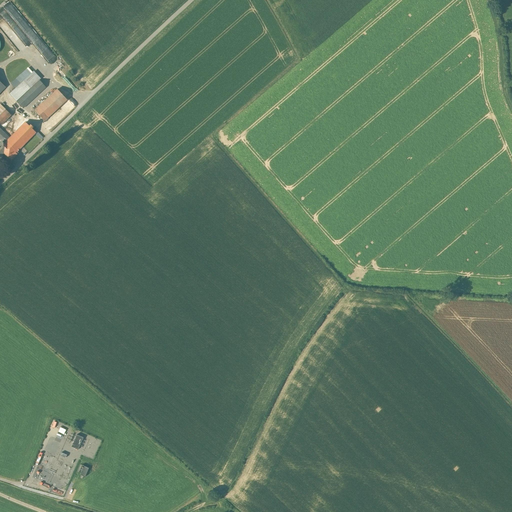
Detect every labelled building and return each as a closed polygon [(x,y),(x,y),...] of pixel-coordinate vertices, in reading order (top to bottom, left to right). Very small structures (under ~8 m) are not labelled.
[(0,14),(0,27),(6,35),(10,32),(11,34),(14,31),(0,14)] [(50,63),(57,58),(45,44),(39,49),(50,63)] [(48,84),(36,71),(12,94),(23,106),(48,84)] [(66,97),(57,88),(35,109),(44,118),(66,97)] [(0,122),(10,113),(0,101),(0,122)] [(38,132),(26,120),(9,136),(6,134),(0,139),(0,153),(5,149),(12,157),(38,132)] [(76,434),(71,446),(78,449),(83,437),(76,434)] [(83,465),(79,473),(85,476),(88,468),(83,465)]
